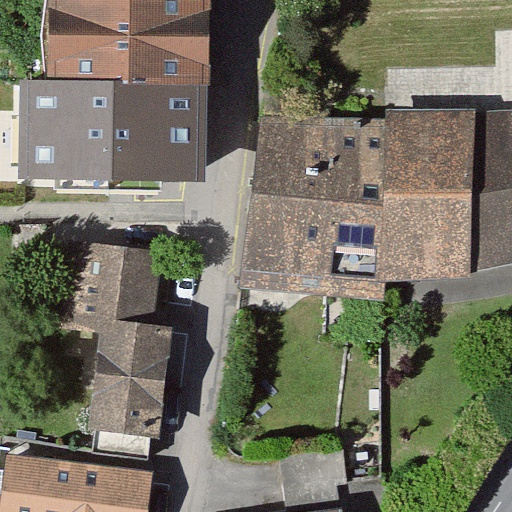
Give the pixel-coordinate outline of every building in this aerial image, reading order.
[(196,83),(198,0),(35,0),(33,78),(196,83)] [(207,87),(20,82),(18,178),(204,183),(207,87)] [(511,101),(369,108),(364,123),(371,278),(511,271),(511,101)] [(364,123),(248,118),(229,289),(372,296),(371,278),(364,123)] [(151,250),(57,242),(51,320),(85,324),(145,328),(151,250)] [(145,328),(85,324),(77,423),(149,428),(156,329),(145,328)] [(140,511),(146,471),(1,452),(0,460),(0,511),(140,511)]
